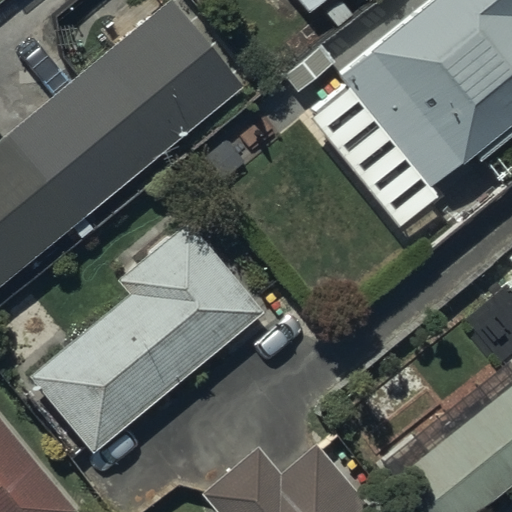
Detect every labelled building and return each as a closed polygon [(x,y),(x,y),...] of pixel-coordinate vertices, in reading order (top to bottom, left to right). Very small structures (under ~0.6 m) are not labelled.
[(171,0),(147,0),(6,120),(79,207),(236,75),(171,0)] [(511,0),(410,0),(327,66),(419,180),(461,147),(469,156),(507,125),(499,116),(511,105),(511,0)] [(250,96),(187,147),(218,186),(281,134),(250,96)] [(6,120),(0,124),(0,273),(79,207),(6,120)] [(120,284),(19,368),(84,446),(254,304),(187,223),(177,232),(169,223),(110,272),(120,284)] [(511,265),(511,269),(499,280),(511,296),(511,235),(497,247),(511,265)] [(511,370),(383,473),(414,511),(462,511),(511,472),(511,370)] [(0,412),(0,511),(63,511),(74,504),(0,412)] [(215,511),(372,511),(309,436),(272,466),(250,440),(194,487),(215,511)]
